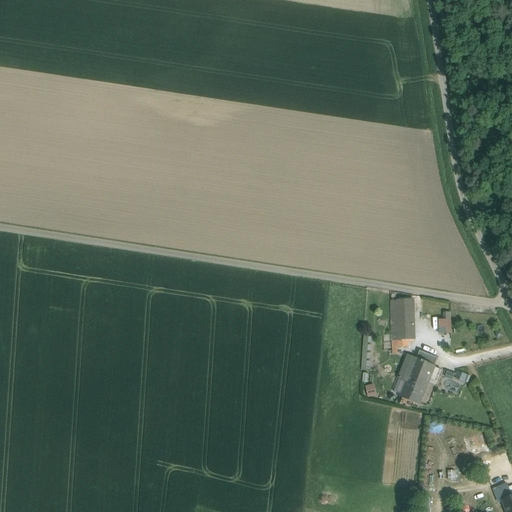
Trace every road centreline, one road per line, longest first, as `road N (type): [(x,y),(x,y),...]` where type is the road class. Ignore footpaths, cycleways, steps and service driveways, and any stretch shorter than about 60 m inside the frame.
road 1 (track): [(511,303),(0,228)]
road 2 (track): [(433,0),(459,155),(511,295)]
